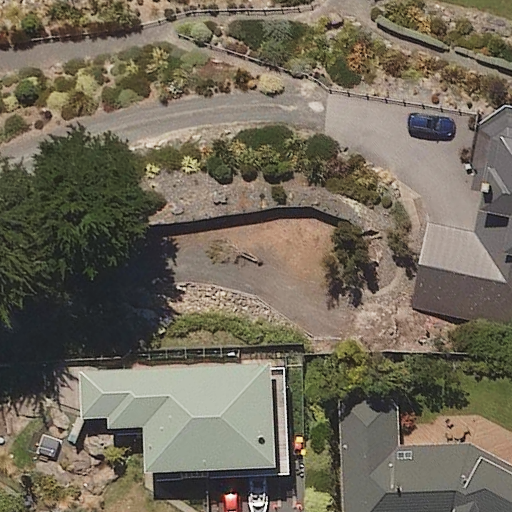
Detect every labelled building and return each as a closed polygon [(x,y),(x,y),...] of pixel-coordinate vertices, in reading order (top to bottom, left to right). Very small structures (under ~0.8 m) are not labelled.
[(480,237),(431,226),(413,307),(511,328),(511,109),(484,103),(470,165),(470,168),(469,171),(464,193),(489,198),(480,237)] [(359,196),(299,180),(291,209),(351,225),(359,196)] [(344,315),(345,352),(378,351),(376,313),(344,315)] [(270,372),(85,375),(86,427),(111,427),(111,441),(146,440),(147,484),(275,481),(275,511),(300,511),(300,489),(291,489),(289,380),(270,380),(270,372)] [(401,400),(342,402),(344,511),(511,511),(511,470),(475,451),(403,453),(401,400)]
